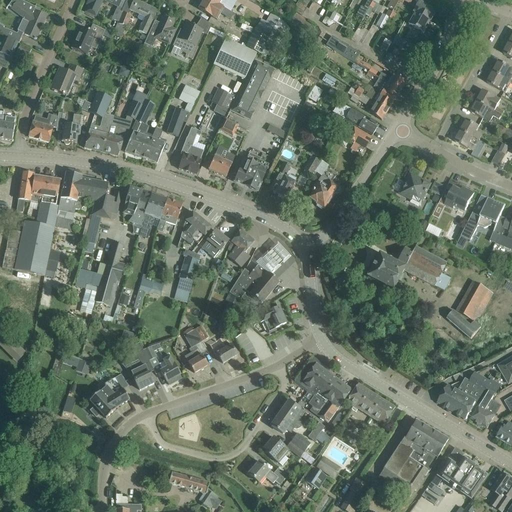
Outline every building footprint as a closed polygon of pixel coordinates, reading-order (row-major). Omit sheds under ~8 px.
[(0,25),(0,33),(1,34),(3,35),(5,36),(5,37),(18,43),(19,44),(23,34),(25,35),(34,39),(33,39),(36,41),(37,40),(36,39),(46,17),(47,16),(40,13),(35,11),(34,11),(33,11),(35,7),(33,6),(19,0),(12,0),(8,6),(11,8),(10,9),(24,19),(23,20),(22,20),(17,31),(18,31),(17,34),(3,28),(4,27),(0,25)] [(102,0),(118,7),(121,0),(88,0),(87,5),(89,6),(86,12),(95,16),(101,2),(101,3),(102,0)] [(130,9),(130,10),(131,11),(139,14),(137,18),(138,19),(143,21),(138,31),(146,35),(152,21),(153,20),(157,10),(135,0),(133,4),(130,9)] [(218,4),(210,0),(203,0),(198,9),(217,20),(224,8),(218,4)] [(367,0),(364,8),(368,10),(373,0),(367,0)] [(373,0),(368,10),(365,15),(369,17),(372,11),(376,4),(378,0),(373,0)] [(391,2),(387,10),(388,11),(392,13),(399,0),(393,0),(392,3),(391,2)] [(436,11),(418,1),(412,12),(415,13),(408,25),(422,32),(428,20),(430,22),(436,11)] [(117,10),(112,19),(118,22),(121,15),(123,12),(122,12),(117,10)] [(113,33),(113,34),(122,37),(126,27),(131,16),(129,15),(123,12),(121,15),(118,22),(115,29),(113,33)] [(261,20),(256,28),(278,40),(287,23),(270,13),(265,22),(261,20)] [(152,48),(156,39),(169,45),(176,31),(170,28),(175,19),(165,14),(158,28),(153,25),(144,44),(152,48)] [(382,14),(376,26),(382,30),(389,18),(385,16),(382,14)] [(207,35),(212,26),(198,17),(201,19),(195,28),(192,26),(191,27),(187,25),(186,28),(184,27),(182,32),(180,31),(181,28),(173,47),(181,50),(183,56),(192,60),(203,34),(207,35)] [(81,28),(72,49),(87,55),(90,47),(96,50),(103,36),(105,31),(92,25),(90,31),(81,28)] [(257,53),(268,59),(278,40),(256,28),(245,48),(257,53)] [(105,31),(103,36),(111,39),(113,34),(113,33),(105,30),(105,31)] [(3,42),(0,48),(0,53),(11,58),(11,59),(18,43),(5,37),(3,42)] [(328,42),(326,46),(333,50),(337,53),(353,63),(355,60),(359,54),(331,37),(330,40),(328,42)] [(213,65),(244,80),(257,53),(245,48),(226,39),(213,65)] [(511,44),(509,43),(503,54),(511,58),(511,44)] [(407,44),(405,51),(418,55),(420,48),(407,44)] [(20,45),(15,58),(25,63),(31,50),(20,45)] [(389,54),(386,59),(391,62),(394,57),(389,54)] [(249,121),(274,71),(254,61),(236,99),(230,111),(249,121)] [(511,83),(511,81),(511,68),(499,61),(493,72),(511,83)] [(311,63),(307,71),(311,74),(315,66),(311,63)] [(362,68),(353,63),(350,67),(359,72),(362,68)] [(363,65),(362,68),(368,72),(374,75),(375,76),(377,72),(364,64),(363,65)] [(80,78),(83,71),(71,65),(68,72),(60,69),(52,89),(63,94),(62,95),(64,96),(64,95),(68,96),(76,76),(80,78)] [(378,78),(400,92),(406,82),(391,72),(388,78),(381,74),(378,78)] [(505,94),(511,83),(493,72),(487,83),(505,94)] [(323,79),(333,85),(336,81),(327,74),(323,79)] [(376,83),(373,88),(374,89),(381,93),(394,101),(400,92),(379,79),(376,83)] [(353,84),(351,88),(356,91),(361,94),(364,90),(359,87),(358,85),(356,84),(353,84)] [(201,93),(186,86),(180,99),(194,106),(201,93)] [(367,93),(365,97),(371,101),(373,102),(388,111),(394,101),(381,93),(374,89),(371,95),(367,93)] [(219,90),(213,103),(230,111),(236,99),(219,90)] [(477,102),(501,115),(502,116),(504,111),(497,107),(501,101),(483,91),(477,102)] [(97,93),(88,113),(94,115),(102,119),(103,119),(105,115),(112,99),(97,93)] [(125,116),(135,121),(144,102),(139,100),(137,104),(132,102),(125,116)] [(135,121),(144,125),(154,105),(144,101),(144,102),(135,121)] [(339,102),(333,113),(344,120),(358,128),(364,131),(372,136),(377,128),(362,120),(364,117),(355,112),(351,110),(347,107),(339,102)] [(369,113),(373,116),(382,121),(388,111),(373,102),(371,105),(373,107),(369,113)] [(499,120),(501,115),(477,102),(474,106),(473,105),(470,111),(471,112),(471,113),(489,123),(493,117),(499,120)] [(176,109),(167,133),(178,137),(183,122),(186,123),(190,114),(176,109)] [(56,129),(56,132),(64,133),(63,142),(64,142),(65,144),(66,145),(68,145),(69,144),(70,143),(76,143),(77,135),(80,136),(81,126),(79,126),(81,117),(74,116),(72,126),(66,125),(66,121),(65,121),(66,115),(58,114),(58,117),(56,129)] [(35,117),(29,138),(48,143),(53,128),(55,128),(56,129),(58,117),(49,115),(47,120),(35,117)] [(91,126),(84,148),(102,153),(109,128),(109,126),(110,122),(112,122),(113,117),(105,115),(103,119),(102,119),(100,128),(91,126)] [(14,125),(15,118),(0,116),(0,139),(12,141),(15,125),(14,125)] [(233,138),(238,126),(225,119),(219,131),(233,138)] [(479,127),(476,125),(467,120),(461,131),(479,141),(482,137),(475,133),(479,127)] [(285,140),(288,134),(270,125),(267,131),(285,140)] [(511,140),(511,131),(507,129),(507,130),(498,125),(495,131),(511,140)] [(109,128),(102,153),(118,157),(120,147),(125,130),(109,126),(109,128)] [(348,138),(356,143),(365,148),(371,138),(354,128),(348,138)] [(151,139),(143,159),(157,164),(160,154),(165,144),(158,142),(162,131),(155,129),(151,139)] [(184,155),(179,170),(196,176),(199,166),(201,161),(203,151),(192,147),(194,142),(198,131),(191,129),(187,138),(184,145),(181,154),(184,155)] [(484,144),(479,141),(461,131),(455,142),(473,152),(476,147),(481,149),(484,144)] [(132,133),(128,143),(125,153),(143,159),(151,139),(132,133)] [(505,155),(509,147),(502,144),(498,151),(505,155)] [(505,155),(498,151),(491,163),(499,167),(505,155)] [(225,159),(215,155),(209,170),(226,178),(235,157),(227,153),(225,159)] [(245,160),(235,182),(257,191),(268,165),(248,157),(246,161),(245,160)] [(319,162),(311,157),(303,171),(311,175),(319,162)] [(290,167),(284,163),(270,190),(272,191),(277,194),(276,194),(287,199),(288,199),(289,199),(290,199),(290,198),(290,196),(290,195),(289,194),(296,180),(289,177),(287,179),(284,178),(290,167)] [(18,200),(16,211),(22,212),(24,201),(30,202),(34,177),(35,174),(22,174),(17,200),(18,200)] [(58,212),(55,227),(71,231),(74,215),(75,215),(76,210),(79,211),(82,199),(95,201),(92,216),(101,218),(110,220),(111,213),(114,199),(105,197),(104,200),(99,199),(100,197),(98,197),(100,189),(91,187),(93,181),(82,178),(65,174),(59,207),(58,212)] [(417,206),(418,203),(420,204),(430,185),(410,175),(400,194),(411,200),(410,203),(417,206)] [(22,234),(15,271),(44,277),(55,227),(58,212),(59,207),(56,207),(60,181),(34,177),(30,202),(37,203),(38,197),(42,197),(42,199),(41,203),(37,224),(25,222),(22,234)] [(324,209),(335,193),(336,194),(337,194),(338,193),(339,193),(339,192),(339,191),(339,190),(339,189),(338,188),(322,177),(313,190),(312,190),(312,191),(313,192),(309,198),(318,205),(317,206),(321,209),(323,207),(324,209)] [(93,181),(91,187),(100,189),(98,197),(100,197),(99,199),(104,200),(105,197),(108,184),(93,181)] [(462,189),(461,191),(453,187),(451,192),(446,189),(438,204),(444,207),(445,205),(452,209),(454,207),(464,212),(474,193),(467,190),(467,191),(462,189)] [(128,195),(123,213),(133,216),(134,216),(142,191),(131,188),(130,188),(128,195)] [(133,216),(128,222),(132,223),(142,226),(144,220),(145,218),(143,217),(149,203),(152,204),(155,196),(142,191),(134,216),(133,216)] [(114,199),(111,213),(117,215),(120,203),(122,194),(116,192),(115,192),(114,199)] [(142,226),(139,236),(142,237),(148,239),(148,238),(152,225),(149,224),(151,217),(160,220),(167,200),(155,196),(152,204),(149,203),(143,217),(145,218),(144,220),(142,226)] [(475,209),(461,236),(467,239),(471,241),(478,226),(484,229),(491,226),(491,224),(496,226),(493,232),(494,232),(497,225),(504,206),(505,206),(505,205),(487,198),(487,199),(482,212),(475,210),(475,209)] [(158,227),(157,231),(163,232),(166,222),(176,225),(182,205),(167,200),(160,220),(158,227)] [(198,245),(212,228),(192,213),(186,221),(180,238),(190,245),(194,241),(198,245)] [(92,216),(83,252),(93,255),(100,224),(101,218),(92,216)] [(442,216),(437,227),(429,223),(426,231),(439,237),(447,218),(442,216)] [(502,228),(502,227),(499,235),(495,244),(510,250),(511,250),(511,219),(507,217),(502,228)] [(219,251),(220,252),(228,241),(215,231),(207,242),(214,247),(208,255),(213,259),(219,251)] [(227,257),(241,268),(250,257),(245,253),(254,242),(253,241),(253,239),(251,237),(250,238),(241,231),(231,242),(236,246),(227,257)] [(10,232),(2,268),(15,271),(22,234),(10,232)] [(271,246),(255,261),(269,275),(285,260),(290,255),(277,240),(271,246)] [(80,269),(76,282),(99,288),(98,292),(95,303),(111,307),(118,283),(119,283),(125,265),(119,264),(124,246),(112,243),(108,257),(103,276),(80,269)] [(379,254),(372,266),(366,277),(393,291),(398,282),(400,283),(404,277),(401,275),(404,271),(434,287),(447,264),(415,247),(412,253),(405,249),(397,264),(379,254)] [(179,279),(178,287),(190,290),(200,256),(186,251),(184,257),(185,257),(179,279)] [(215,276),(219,267),(213,264),(209,273),(215,276)] [(239,278),(235,284),(242,290),(247,284),(254,290),(261,282),(269,289),(276,280),(272,277),(258,265),(250,275),(244,270),(239,278)] [(220,319),(217,326),(224,330),(228,322),(239,301),(246,292),(251,296),(261,305),(273,291),(279,283),(276,280),(269,289),(261,282),(254,290),(247,284),(242,290),(235,284),(229,294),(226,300),(228,302),(220,319)] [(146,281),(143,292),(160,297),(163,285),(146,281)] [(474,282),(457,311),(474,321),(478,317),(479,318),(493,294),(474,282)] [(265,309),(256,313),(260,323),(263,322),(268,334),(276,331),(275,329),(286,324),(278,308),(276,309),(273,304),(265,308),(265,309)] [(454,312),(447,320),(470,340),(480,328),(473,322),(470,326),(454,312)] [(215,321),(205,315),(203,320),(213,326),(215,321)] [(0,346),(17,363),(27,353),(0,326),(0,346)] [(208,338),(201,326),(194,330),(201,342),(208,338)] [(194,330),(184,337),(191,348),(196,346),(201,342),(194,330)] [(216,342),(209,346),(215,355),(217,354),(223,364),(237,356),(229,342),(228,343),(225,337),(216,342)] [(150,347),(144,351),(149,361),(156,358),(153,352),(162,348),(160,343),(150,347)] [(191,353),(184,357),(188,363),(189,365),(194,374),(208,366),(203,357),(202,355),(201,356),(199,352),(198,349),(191,353)] [(141,363),(127,370),(133,382),(135,381),(140,391),(154,384),(149,374),(154,371),(149,361),(144,351),(136,354),(141,363)] [(156,358),(149,361),(154,371),(156,375),(161,372),(162,374),(167,383),(169,386),(181,379),(176,370),(173,364),(173,365),(169,357),(168,356),(162,359),(163,361),(163,362),(159,365),(156,358)] [(511,356),(502,362),(511,378),(511,356)] [(91,366),(80,363),(77,372),(88,375),(91,366)] [(301,384),(308,390),(303,397),(311,402),(309,404),(313,408),(311,411),(316,415),(323,405),(320,403),(337,380),(315,364),(301,384)] [(489,390),(495,393),(500,385),(490,379),(489,381),(474,372),(469,380),(465,378),(461,384),(457,391),(448,385),(442,395),(437,403),(466,420),(468,416),(471,417),(488,390),(489,390)] [(115,409),(129,401),(123,390),(122,391),(119,385),(116,387),(112,380),(105,385),(106,387),(100,393),(99,393),(89,401),(95,407),(90,411),(96,418),(100,413),(106,419),(115,410),(115,409)] [(327,423),(345,398),(351,390),(337,380),(320,403),(323,405),(316,415),(327,423)] [(358,384),(352,393),(346,402),(383,426),(395,408),(358,384)] [(488,390),(471,417),(470,419),(480,425),(494,403),(492,401),(496,395),(495,394),(489,390),(488,390)] [(277,418),(271,427),(282,435),(286,430),(291,433),(294,429),(297,430),(300,429),(302,425),(302,422),(300,419),(295,416),(300,410),(297,407),(289,401),(288,402),(286,401),(275,417),(277,418)] [(494,403),(480,425),(487,429),(495,416),(500,406),(494,403)] [(448,440),(415,421),(405,439),(404,439),(400,445),(399,445),(383,469),(384,470),(379,477),(398,489),(397,491),(409,498),(415,490),(416,491),(424,479),(423,478),(427,471),(429,471),(432,465),(436,458),(437,458),(448,440)] [(504,426),(501,430),(496,438),(511,447),(511,444),(511,424),(508,422),(505,427),(504,426)] [(330,438),(321,432),(316,439),(325,445),(330,438)] [(296,434),(290,443),(304,453),(310,445),(296,434)] [(284,456),(288,451),(273,439),(263,450),(282,466),(288,459),(284,456)] [(290,443),(286,448),(300,458),(301,458),(308,464),(311,466),(315,460),(311,457),(307,455),(304,453),(290,443)] [(463,454),(455,449),(451,455),(459,460),(463,454)] [(340,468),(322,457),(315,467),(333,479),(340,468)] [(448,461),(437,477),(447,484),(450,481),(462,489),(460,492),(470,500),(487,476),(478,470),(479,469),(463,458),(457,467),(448,461)] [(251,468),(248,472),(248,473),(249,473),(248,474),(256,481),(259,483),(264,477),(273,484),(275,482),(279,486),(285,479),(287,477),(285,475),(278,469),(273,474),(259,462),(253,468),(251,468)] [(312,468),(304,481),(318,490),(327,478),(312,468)] [(502,511),(511,497),(511,479),(503,473),(491,491),(497,495),(489,505),(499,511),(502,511)] [(209,484),(171,474),(169,483),(206,494),(209,484)] [(370,487),(356,479),(349,490),(352,492),(348,498),(359,505),(370,487)] [(209,510),(211,507),(215,510),(221,503),(217,500),(218,498),(211,493),(202,505),(209,510)]
